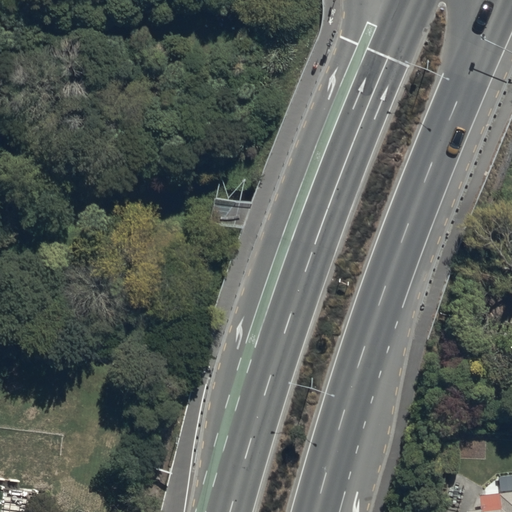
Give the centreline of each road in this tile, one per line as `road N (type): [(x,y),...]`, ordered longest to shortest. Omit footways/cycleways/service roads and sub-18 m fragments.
road 1 (secondary): [(496,0),(382,298),(316,511)]
road 2 (secondary): [(223,511),(274,314),(398,0)]
